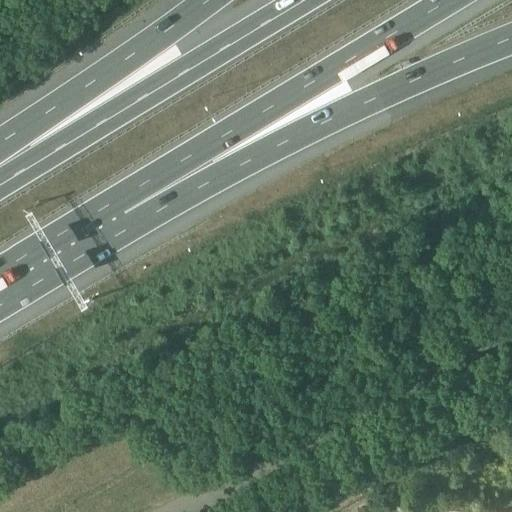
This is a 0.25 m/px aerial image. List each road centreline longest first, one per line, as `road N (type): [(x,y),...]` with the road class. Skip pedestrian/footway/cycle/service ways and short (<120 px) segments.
road 1 (motorway): [(119,209),(511,39)]
road 2 (motorway): [(119,209),(340,64),(454,0)]
road 3 (unclassified): [(175,511),(511,336)]
road 4 (motorway): [(305,0),(0,170)]
road 5 (motorway): [(207,0),(0,160)]
road 6 (motorway): [(0,280),(119,209)]
